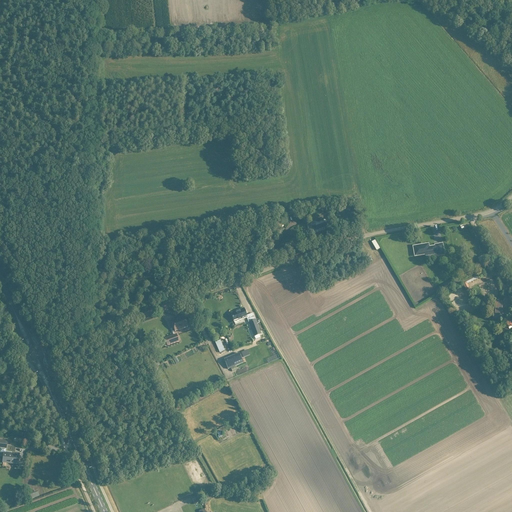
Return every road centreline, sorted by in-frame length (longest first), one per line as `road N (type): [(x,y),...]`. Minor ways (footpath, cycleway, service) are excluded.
road 1 (unclassified): [(37,354),(335,242),(488,213),(511,197)]
road 2 (track): [(99,0),(91,333)]
road 3 (secondary): [(104,511),(53,398)]
